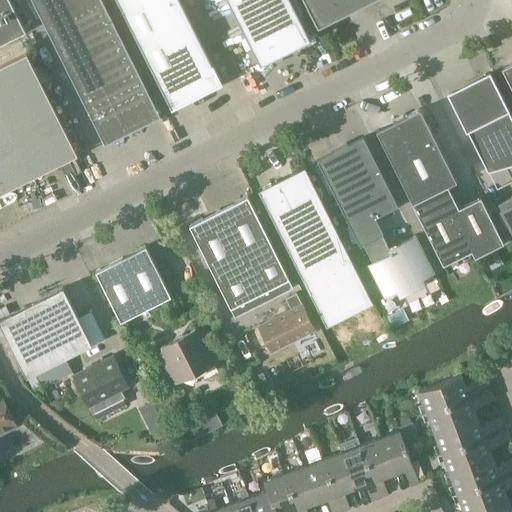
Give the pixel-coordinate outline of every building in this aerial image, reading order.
[(9,0),(0,0),(0,43),(25,31),(9,0)] [(160,113),(103,0),(33,0),(104,141),(160,113)] [(116,0),(171,108),(221,83),(179,0),(116,0)] [(290,0),(228,0),(260,63),(310,38),(290,0)] [(371,0),(303,0),(317,27),(371,0)] [(26,53),(0,65),(0,193),(77,155),(26,53)] [(511,88),(511,61),(501,67),(511,88)] [(511,117),(490,73),(449,94),(488,172),(511,164),(511,117)] [(420,108),(376,130),(443,264),(471,250),(475,257),(503,242),(480,196),(458,207),(448,186),(457,181),(420,108)] [(317,160),(360,246),(364,244),(373,262),(369,264),(385,296),(397,289),(400,296),(424,284),(421,278),(433,271),(415,235),(390,248),(383,234),(384,234),(383,233),(380,235),(372,219),(398,206),(363,137),(317,160)] [(373,302),(305,166),(258,189),(326,325),(373,302)] [(189,224),(234,314),(293,285),(247,195),(189,224)] [(511,197),(499,204),(511,231),(511,197)] [(145,246),(95,271),(121,321),(171,296),(145,246)] [(63,287),(0,318),(0,324),(26,377),(92,344),(63,287)] [(259,325),(271,350),(314,328),(296,292),(286,298),(291,309),(259,325)] [(177,381),(186,376),(196,379),(199,370),(217,361),(210,347),(205,349),(196,330),(160,347),(169,365),(168,370),(172,372),(177,381)] [(128,385),(113,356),(74,376),(88,404),(128,385)] [(419,389),(435,431),(479,415),(474,404),(479,402),(480,404),(495,399),(491,389),(476,395),(475,391),(490,385),(486,376),(471,381),(472,383),(467,385),(462,373),(419,389)] [(0,431),(16,424),(3,396),(0,396),(0,431)] [(483,426),(479,415),(435,431),(451,472),(494,456),(490,445),(495,443),(496,444),(510,439),(506,429),(492,435),(490,431),(505,426),(501,417),(487,422),(487,424),(483,426)] [(393,474),(405,469),(410,484),(418,481),(413,466),(415,465),(402,430),(380,438),(393,474)] [(380,438),(361,445),(380,495),(387,493),(382,478),(393,474),(380,438)] [(380,495),(361,445),(341,453),(354,488),(366,484),(371,499),(380,495)] [(341,453),(323,459),(342,510),(349,507),(344,492),(354,488),(341,453)] [(494,456),(451,472),(466,511),(469,511),(510,497),(505,486),(511,484),(511,486),(511,485),(511,474),(508,476),(506,472),(511,469),(511,459),(502,463),(503,465),(498,467),(494,456)] [(335,511),(342,510),(323,459),(304,467),(317,502),(327,499),(332,511),(335,511)] [(307,511),(306,507),(317,502),(304,467),(285,474),(299,511),(307,511)] [(299,511),(285,474),(267,481),(278,511),(299,511)] [(268,489),(249,496),(255,511),(278,511),(267,481),(265,481),(268,489)] [(255,511),(249,496),(230,504),(232,511),(255,511)] [(511,511),(511,503),(510,497),(469,511),(511,511)]
